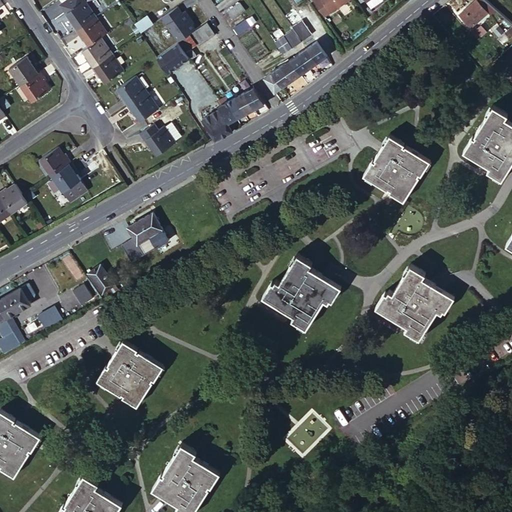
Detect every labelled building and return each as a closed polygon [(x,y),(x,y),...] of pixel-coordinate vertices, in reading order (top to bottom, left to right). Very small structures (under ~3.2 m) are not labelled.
[(77,27),(96,15),(85,0),(64,0),(62,2),(67,9),(72,17),(71,18),(77,27)] [(249,8),(245,0),(231,9),(235,16),(249,8)] [(327,0),(319,0),(329,14),(335,10),(327,0)] [(327,0),(335,10),(349,0),(327,0)] [(491,11),(481,0),(474,0),(461,11),(473,26),(490,12),(491,11)] [(499,7),(491,0),(481,0),(491,11),(490,12),(492,13),(499,7)] [(186,25),(196,18),(188,7),(178,14),(186,25)] [(210,18),(205,11),(196,18),(186,25),(190,32),(192,31),(193,30),(202,24),(210,18)] [(107,31),(96,15),(77,27),(82,35),(84,34),(90,43),(101,35),(107,31)] [(149,15),(138,22),(143,30),(154,22),(149,15)] [(304,37),(314,30),(304,15),(294,23),(296,25),(300,31),(304,37)] [(240,31),(252,24),(247,17),(236,25),(240,31)] [(290,38),(300,31),(296,25),(286,32),(290,38)] [(192,31),(190,32),(180,39),(188,50),(199,42),(192,31)] [(290,38),(294,44),(304,37),(300,31),(290,38)] [(285,50),(294,44),(290,38),(286,32),(277,38),(285,50)] [(94,64),(112,52),(101,35),(90,43),(85,46),(90,54),(88,55),(94,64)] [(321,58),(330,53),(320,38),(311,44),(321,58)] [(159,53),(170,70),(191,55),(188,50),(180,39),(159,53)] [(313,65),(321,58),(311,44),(309,45),(302,49),(313,65)] [(305,70),(313,65),(302,49),(299,52),(294,55),(305,70)] [(123,69),(112,52),(94,64),(99,73),(102,71),(108,80),(123,69)] [(21,83),(41,69),(35,61),(32,62),(28,55),(11,67),(21,83)] [(285,61),(296,77),(305,70),(294,55),(291,58),(285,61)] [(275,68),(286,84),(296,77),(285,61),(275,68)] [(278,90),(286,84),(275,68),(267,74),(278,90)] [(47,78),(41,69),(21,83),(32,100),(50,87),(45,80),(47,78)] [(129,103),(149,89),(137,71),(119,84),(125,92),(123,93),(129,103)] [(269,103),(257,85),(247,90),(259,108),(269,103)] [(142,118),(160,106),(149,89),(129,103),(135,111),(137,109),(142,118)] [(259,108),(247,90),(238,94),(249,113),(259,108)] [(230,99),(241,117),(249,113),(238,94),(230,99)] [(222,105),(232,121),(241,117),(230,99),(221,103),(222,105)] [(511,119),(506,116),(508,113),(494,104),(476,132),(477,132),(476,135),(473,133),(464,147),(479,157),(490,164),(488,167),(503,176),(511,161),(511,119)] [(218,137),(236,128),(232,121),(222,105),(215,110),(205,117),(218,137)] [(175,117),(167,121),(177,136),(184,132),(175,117)] [(177,136),(167,121),(162,124),(158,119),(142,130),(151,144),(154,142),(160,150),(178,138),(177,136)] [(390,189),(402,197),(403,197),(419,173),(418,172),(420,170),(422,171),(425,166),(431,158),(407,142),(406,145),(403,143),(404,141),(391,133),(376,156),(378,157),(377,159),(374,158),(365,171),(388,186),(389,185),(391,187),(390,189)] [(51,174),(72,160),(67,151),(64,153),(59,146),(40,158),(51,174)] [(78,169),(72,160),(51,174),(62,191),(81,178),(76,170),(78,169)] [(0,195),(10,211),(27,200),(23,194),(14,181),(6,187),(4,185),(0,186),(0,195)] [(0,217),(10,211),(0,195),(0,217)] [(164,227),(154,210),(130,224),(140,241),(164,227)] [(293,315),(306,323),(308,324),(325,296),(329,299),(331,295),(333,296),(341,283),(317,268),(311,264),(314,259),(299,250),(281,278),(280,278),(278,280),(277,281),(274,279),(269,286),(266,292),(277,299),(289,307),(296,311),(293,315)] [(426,269),(412,261),(394,289),(391,287),(389,289),(386,288),(378,302),(408,321),(406,325),(420,334),(423,332),(425,333),(430,325),(428,324),(438,307),(441,308),(443,305),(445,307),(454,293),(424,273),(426,269)] [(117,284),(102,262),(90,270),(106,292),(117,284)] [(22,284),(11,291),(21,308),(32,301),(30,297),(35,294),(36,291),(30,280),(22,284)] [(11,291),(0,297),(0,302),(8,316),(13,313),(21,308),(11,291)] [(8,316),(0,302),(0,320),(3,319),(8,316)] [(56,304),(46,309),(54,322),(63,316),(56,304)] [(54,322),(46,309),(40,312),(47,325),(54,322)] [(23,340),(24,341),(28,339),(13,313),(8,316),(12,322),(23,340)] [(6,325),(12,322),(8,316),(3,319),(6,325)] [(6,349),(23,340),(12,322),(6,325),(11,332),(0,338),(1,340),(6,349)] [(140,342),(135,339),(126,334),(110,358),(112,359),(111,360),(109,359),(99,375),(122,390),(124,388),(127,390),(126,393),(140,401),(154,378),(152,377),(154,374),(157,375),(159,372),(165,361),(140,344),(140,342)] [(32,444),(34,445),(43,432),(20,417),(18,419),(16,418),(17,415),(4,406),(3,407),(0,412),(0,459),(1,460),(2,458),(5,461),(4,463),(17,471),(32,448),(31,446),(32,444)] [(295,448),(306,456),(328,425),(317,417),(295,448)] [(198,447),(184,439),(166,468),(168,469),(166,472),(163,470),(154,485),(181,501),(179,505),(190,511),(193,511),(211,484),(209,483),(210,480),(213,482),(222,467),(196,451),(198,447)] [(113,511),(114,511),(115,511),(125,498),(100,482),(102,478),(87,469),(72,492),(66,503),(67,504),(66,507),(63,506),(59,511),(113,511)]
